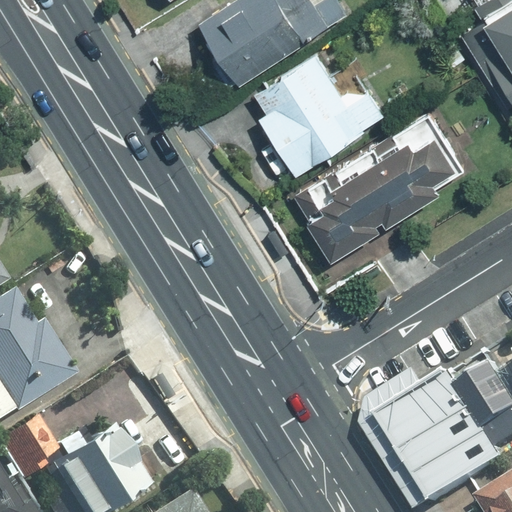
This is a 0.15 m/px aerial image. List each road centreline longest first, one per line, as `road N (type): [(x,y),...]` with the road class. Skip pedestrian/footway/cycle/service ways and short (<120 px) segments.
road 1 (primary): [(73,77),(276,402)]
road 2 (residential): [(276,402),(511,253)]
road 3 (primary): [(276,402),(345,511)]
